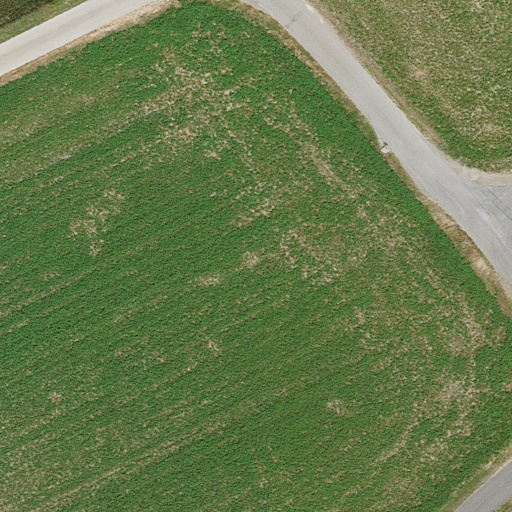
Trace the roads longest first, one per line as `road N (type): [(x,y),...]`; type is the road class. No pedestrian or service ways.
road 1 (unclassified): [(273,0),(511,264)]
road 2 (track): [(122,0),(0,60)]
